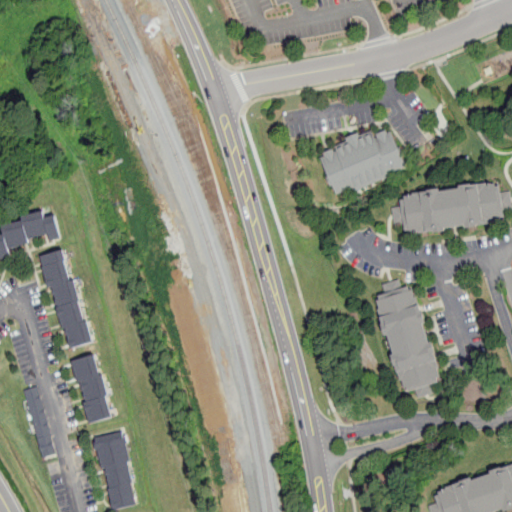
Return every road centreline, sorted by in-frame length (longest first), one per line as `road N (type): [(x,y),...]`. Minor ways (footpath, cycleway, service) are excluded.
road 1 (secondary): [(322,511),(292,354),(218,92),(175,0)]
road 2 (residential): [(511,8),(417,49),(218,92)]
road 3 (residential): [(0,310),(18,308),(32,319),(81,511)]
road 4 (residential): [(511,416),(427,424),(316,451)]
road 5 (residential): [(354,236),(370,252),(411,261),(511,247)]
